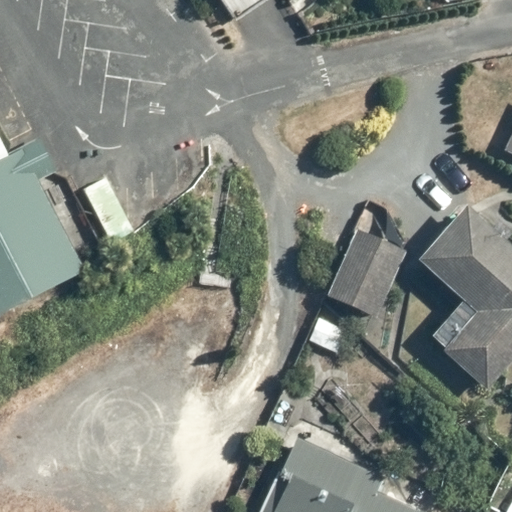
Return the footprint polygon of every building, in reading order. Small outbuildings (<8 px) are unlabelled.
[(0,315),(88,271),(41,182),(58,171),(41,141),(12,156),(0,132),(0,315)] [(511,132),(501,154),(511,159),(511,132)] [(462,206),(413,263),(460,305),(426,342),(480,390),(511,355),(511,251),(504,245),(511,236),(511,235),(482,208),(474,217),(462,206)] [(351,234),(325,296),(374,317),(400,255),(351,234)] [(380,479),(296,439),(260,511),(418,511),(419,511),(374,490),(380,479)]
